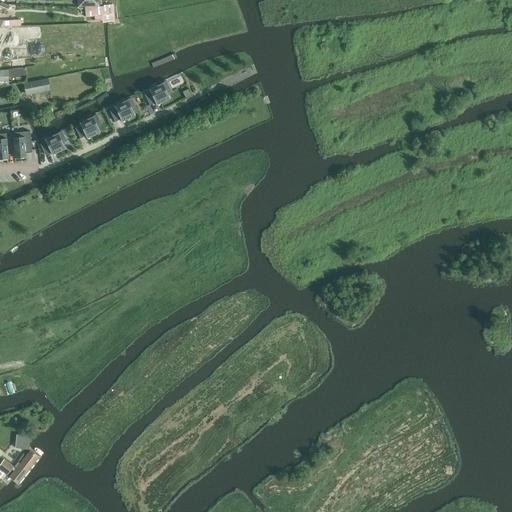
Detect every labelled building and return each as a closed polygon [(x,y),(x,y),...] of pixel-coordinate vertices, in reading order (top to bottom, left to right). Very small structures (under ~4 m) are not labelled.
[(103,23),(108,23),(114,22),(113,4),(104,5),(104,6),(88,8),(89,11),(89,17),(102,16),(103,23)] [(15,35),(14,27),(1,28),(1,36),(15,35)] [(70,50),(105,47),(104,39),(70,42),(70,50)] [(24,57),(45,55),(44,45),(23,47),(24,57)] [(25,68),(8,70),(0,70),(0,85),(8,85),(8,77),(9,77),(9,75),(26,73),(25,68)] [(50,91),(48,79),(24,83),(26,96),(50,91)] [(150,89),(151,91),(146,94),(151,105),(156,102),(157,105),(170,99),(168,93),(172,91),(167,81),(150,89)] [(121,119),(122,121),(135,115),(133,109),(137,107),(132,97),(115,105),(116,108),(111,111),(116,121),(121,119)] [(98,126),(102,124),(97,114),(80,122),(81,125),(75,127),(81,138),(86,136),(87,138),(100,132),(98,126)] [(30,131),(12,133),(13,136),(13,143),(14,155),(15,158),(27,157),(26,154),(32,153),(30,131)] [(51,152),(52,155),(65,149),(63,143),(67,141),(62,131),(45,139),(46,141),(41,144),(46,155),(51,152)] [(13,136),(12,133),(0,133),(0,159),(9,158),(8,155),(14,155),(13,143),(13,136)] [(44,190),(37,193),(39,198),(46,195),(44,190)] [(16,434),(15,447),(25,448),(26,435),(16,434)] [(8,478),(19,486),(42,457),(31,448),(8,478)] [(0,464),(0,469),(7,475),(14,467),(4,459),(0,464)]
